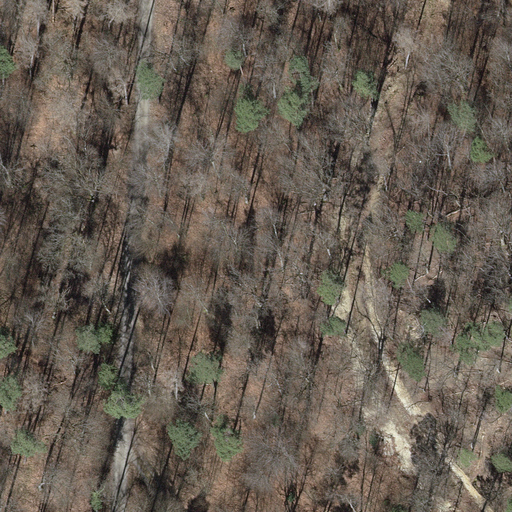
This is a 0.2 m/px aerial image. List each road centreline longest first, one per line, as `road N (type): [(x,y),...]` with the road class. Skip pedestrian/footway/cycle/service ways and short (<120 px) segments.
road 1 (track): [(474,511),(449,486),(365,336),(365,196),(440,24),(438,0)]
road 2 (track): [(175,511),(125,409),(150,0)]
road 3 (track): [(0,160),(125,409)]
